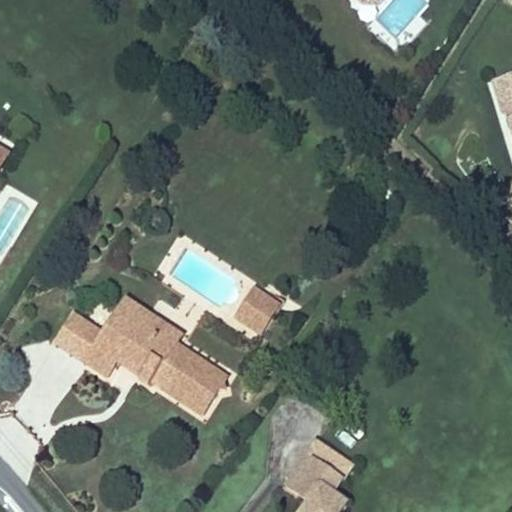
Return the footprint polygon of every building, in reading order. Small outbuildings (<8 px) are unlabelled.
[(338,0),(363,20),(381,0),(319,0),(326,5),(329,1),(337,0),(338,0)] [(392,0),(381,0),(363,20),(338,0),(337,0),(329,1),(356,24),(371,25),(392,0)] [(505,116),(508,115),(511,130),(511,72),(492,79),(505,116)] [(0,172),(12,153),(0,145),(0,172)] [(262,327),(278,303),(258,288),(242,313),(262,327)] [(142,318),(147,310),(123,294),(101,326),(73,308),(54,335),(108,370),(118,354),(140,368),(137,373),(148,380),(151,376),(203,410),(220,385),(222,388),(227,384),(226,375),(176,341),(172,348),(153,335),(157,329),(142,318)] [(176,341),(182,333),(147,310),(142,318),(157,329),(153,335),(172,348),(176,341)] [(313,434),(283,481),(293,487),(311,455),(343,477),(354,460),(313,434)] [(342,511),(349,503),(333,492),(343,477),(311,455),(293,487),(307,496),(309,506),(296,508),(293,511),(342,511)]
